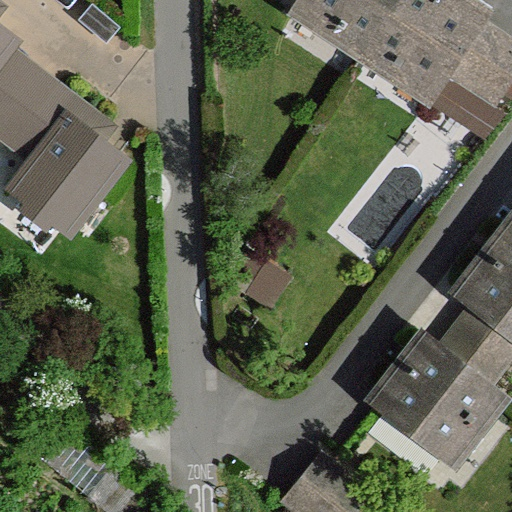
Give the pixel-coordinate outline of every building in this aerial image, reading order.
[(371,48),(401,0),(306,0),(304,4),(371,48)] [(484,21),(450,0),(401,0),(371,48),(438,92),(451,72),(484,21)] [(511,81),(511,40),(484,21),(451,72),(498,102),(511,81)] [(0,62),(11,48),(16,41),(0,27),(0,62)] [(0,131),(14,142),(58,86),(11,48),(0,62),(0,131)] [(84,105),(58,86),(14,142),(38,161),(16,189),(72,232),(126,160),(74,119),(84,105)] [(511,242),(468,298),(477,305),(511,331),(511,242)] [(511,357),(511,331),(477,305),(443,349),(491,386),(511,357)] [(434,342),(385,404),(451,457),(500,394),(491,386),(443,349),(434,342)] [(153,511),(162,501),(67,425),(41,457),(111,511),(153,511)] [(338,467),(325,457),(289,503),(301,511),(357,511),(371,494),(338,467)]
